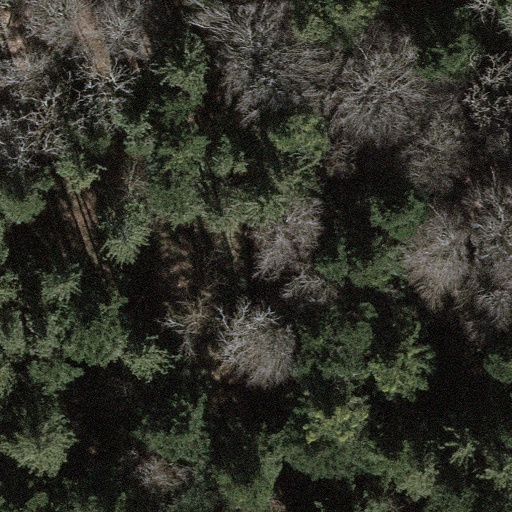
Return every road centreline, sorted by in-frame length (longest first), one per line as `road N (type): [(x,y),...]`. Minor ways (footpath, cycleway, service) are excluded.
road 1 (track): [(233,511),(227,464),(250,350),(298,239),(376,159)]
road 2 (track): [(152,511),(0,417)]
